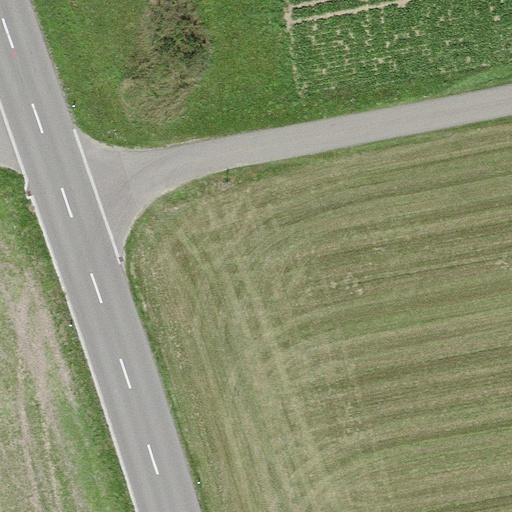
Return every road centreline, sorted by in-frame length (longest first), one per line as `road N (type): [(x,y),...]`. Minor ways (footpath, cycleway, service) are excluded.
road 1 (unclassified): [(66,193),(511,107)]
road 2 (tertiary): [(66,193),(175,511)]
road 3 (tertiary): [(1,0),(66,193)]
